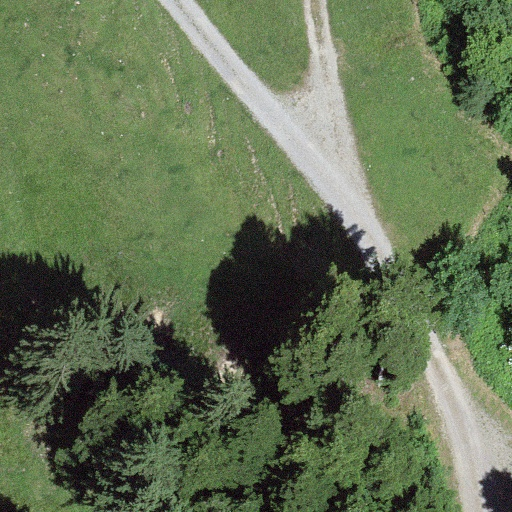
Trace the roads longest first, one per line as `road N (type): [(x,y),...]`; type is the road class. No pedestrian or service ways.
road 1 (track): [(168,0),(337,180),(405,292),(467,443),(476,511)]
road 2 (track): [(337,180),(315,0)]
